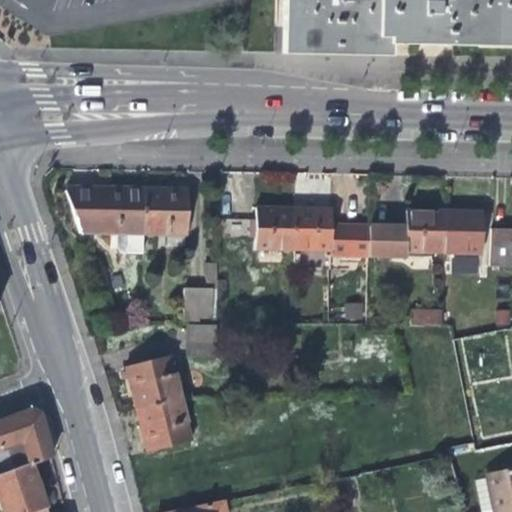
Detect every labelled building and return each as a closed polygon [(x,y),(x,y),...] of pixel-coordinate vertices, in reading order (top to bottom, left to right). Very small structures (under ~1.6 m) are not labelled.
[(301,54),(386,56),(387,39),(417,40),(417,46),(430,46),(449,47),(450,40),(511,41),(511,0),(280,0),(280,46),(280,54),(301,54)] [(114,233),(140,234),(141,188),(114,188),(65,187),(61,191),(77,232),(114,233)] [(169,189),(141,188),(140,234),(184,235),(185,189),(169,189)] [(253,208),(253,221),(253,238),(252,249),(290,250),(291,209),(273,209),(253,208)] [(290,250),(329,251),(329,225),(330,210),(291,209),(290,250)] [(404,212),(403,227),(403,253),(440,254),(441,213),(404,212)] [(465,213),(441,213),(440,254),(479,255),(480,214),(465,213)] [(340,225),(329,225),(329,251),(329,261),(365,261),(365,226),(340,225)] [(403,253),(403,227),(395,227),(365,226),(365,261),(402,262),(403,253)] [(511,269),(511,230),(489,230),(489,269),(511,269)] [(140,254),(140,234),(114,233),(114,254),(140,254)] [(202,266),(201,295),(214,295),(215,266),(202,266)] [(184,294),(183,321),(188,321),(213,322),(214,295),(201,295),(184,294)] [(409,326),(439,327),(440,312),(410,311),(409,326)] [(187,352),(214,353),(215,322),(213,322),(188,321),(187,352)] [(129,386),(135,409),(179,397),(168,355),(124,365),(129,386)] [(190,440),(179,397),(135,409),(140,429),(146,451),(190,440)] [(0,474),(29,463),(49,456),(43,434),(38,414),(32,409),(0,420),(0,474)] [(249,458),(251,470),(265,467),(262,454),(249,458)] [(0,507),(1,511),(46,511),(40,492),(29,463),(0,474),(0,507)] [(511,511),(511,466),(484,473),(492,510),(492,511),(511,511)] [(223,511),(221,502),(171,511),(223,511)]
